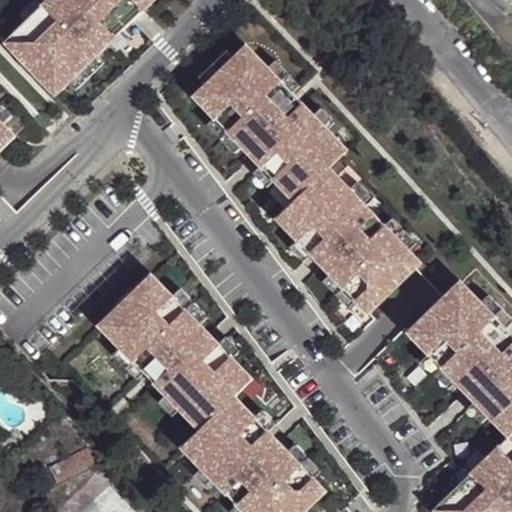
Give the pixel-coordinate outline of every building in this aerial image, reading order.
[(50,0),(7,42),(58,95),(70,83),(100,54),(111,43),(126,30),(156,0),(50,0)] [(126,30),(111,43),(118,51),(133,37),(126,30)] [(210,86),(198,98),(220,119),(248,147),(267,166),(281,180),(302,200),(336,165),(354,147),(333,127),(320,114),(297,91),(272,67),(250,45),(238,57),(210,86)] [(203,78),(210,86),(238,57),(231,51),(203,78)] [(100,54),(70,83),(78,90),(107,61),(100,54)] [(279,60),(272,67),(297,91),(303,84),(279,60)] [(0,102),(0,116),(5,122),(12,116),(0,102)] [(326,107),(320,114),(333,127),(340,120),(326,107)] [(0,151),(17,135),(5,122),(0,116),(0,151)] [(248,147),(220,119),(213,126),(241,154),(248,147)] [(302,200),(285,218),(306,239),(319,253),(340,272),(366,298),(378,310),(430,258),(418,245),(393,221),(372,200),(358,185),(336,165),(324,178),(302,200)] [(267,166),(260,173),(274,187),(281,180),(267,166)] [(365,179),(358,185),(372,200),(379,193),(365,179)] [(400,214),(393,221),(418,245),(425,238),(400,214)] [(319,253),(306,239),(299,246),(312,259),(319,253)] [(340,272),(333,279),(359,304),(366,298),(340,272)] [(124,306),(106,324),(127,346),(151,371),(172,393),(186,407),(206,428),(242,394),(259,377),(239,356),(225,342),(206,322),(179,294),(158,273),(141,290),(136,286),(120,302),(124,306)] [(471,276),(418,327),(438,349),(464,377),(483,396),(496,410),(511,426),(511,319),(491,297),(471,276)] [(186,287),(179,294),(206,322),(213,315),(186,287)] [(511,305),(498,290),(491,297),(511,319),(511,305)] [(232,335),(225,342),(239,356),(246,349),(232,335)] [(151,371),(127,346),(120,353),(144,377),(151,371)] [(464,377),(438,349),(431,356),(457,383),(464,377)] [(172,393),(165,399),(179,413),(186,407),(172,393)] [(206,428),(189,445),(208,466),(221,480),(244,502),(253,511),(307,511),(333,487),(321,475),(294,449),(275,429),(262,415),(242,394),(229,406),(206,428)] [(496,410),(483,396),(476,403),(489,417),(496,410)] [(269,408),(262,415),(275,429),(282,422),(269,408)] [(511,511),(511,436),(440,505),(447,511),(511,511)] [(302,442),(294,449),(321,475),(328,468),(302,442)] [(95,463),(87,447),(49,467),(57,482),(95,463)] [(221,480),(208,466),(201,473),(215,487),(221,480)] [(253,511),(244,502),(236,509),(239,511),(253,511)]
